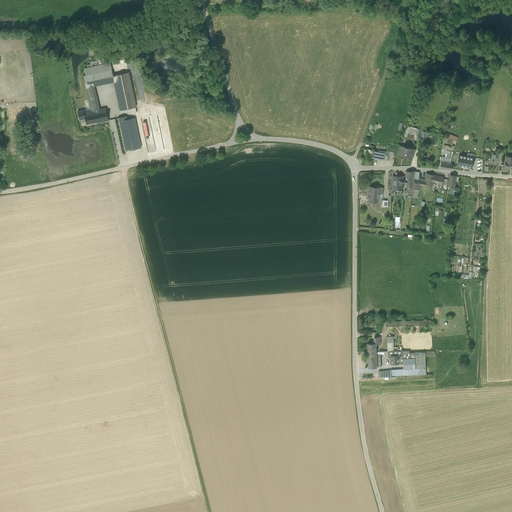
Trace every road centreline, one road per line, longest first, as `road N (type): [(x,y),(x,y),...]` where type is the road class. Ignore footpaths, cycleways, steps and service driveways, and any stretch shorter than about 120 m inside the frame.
road 1 (unclassified): [(354,166),(354,371),(382,511)]
road 2 (unclassified): [(233,142),(0,192)]
road 3 (unclassified): [(354,166),(511,177)]
road 4 (track): [(354,166),(404,22)]
road 5 (track): [(119,168),(154,303)]
road 6 (unclassified): [(238,122),(202,0)]
